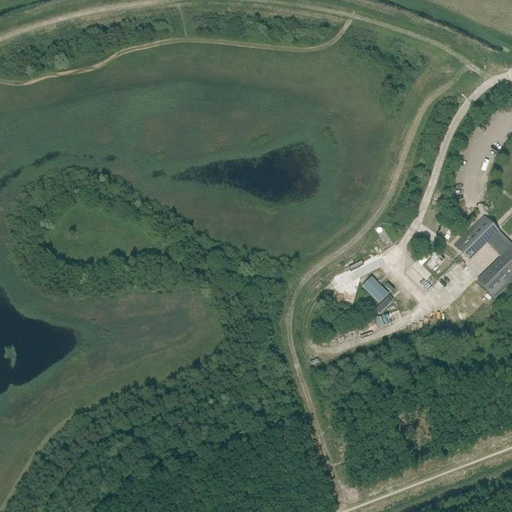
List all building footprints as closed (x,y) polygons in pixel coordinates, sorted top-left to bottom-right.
[(432,202),(428,212),(436,214),(440,205),(432,202)] [(483,216),(454,246),(468,261),(474,255),(486,243),(498,232),(483,216)] [(500,258),(478,281),(495,298),(511,282),(511,245),(498,232),(486,243),(500,258)] [(436,254),(432,258),(439,265),(443,261),(436,254)] [(369,287),(371,292),(382,287),(380,282),(369,287)] [(473,284),(464,293),(481,310),(490,302),(473,284)] [(385,287),(373,293),(383,312),(388,309),(384,301),(390,298),(385,287)] [(338,347),(323,352),(325,357),(340,352),(338,347)]
